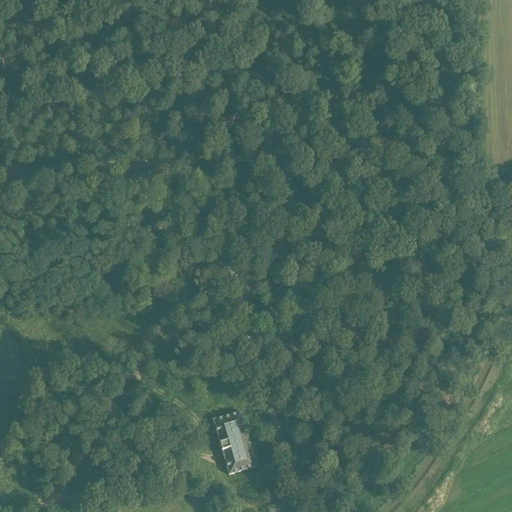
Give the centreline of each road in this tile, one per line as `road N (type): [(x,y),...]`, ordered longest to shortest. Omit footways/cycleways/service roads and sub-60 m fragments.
road 1 (unclassified): [(321,511),(278,436),(228,256),(196,174),(164,162),(0,168)]
road 2 (track): [(511,212),(238,288)]
